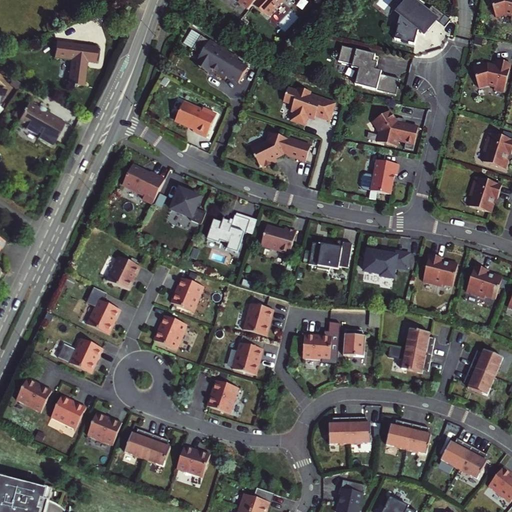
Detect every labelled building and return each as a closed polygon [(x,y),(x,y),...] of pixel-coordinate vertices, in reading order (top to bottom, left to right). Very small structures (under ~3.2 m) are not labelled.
[(235,0),(249,11),(253,6),(268,18),(285,0),(235,0)] [(439,23),(445,16),(432,6),(428,11),(413,0),(402,0),(401,3),(403,5),(396,13),(402,18),(400,26),(398,26),(395,40),(401,42),(406,39),(409,44),(415,45),(419,30),(422,26),(428,32),(436,21),(439,23)] [(511,0),(490,0),(496,18),(505,15),(511,17),(511,20),(511,0)] [(199,10),(203,5),(198,1),(195,7),(199,10)] [(130,11),(125,8),(120,13),(124,17),(130,11)] [(237,61),(193,31),(184,44),(201,55),(197,62),(198,68),(207,74),(210,70),(225,80),(226,78),(237,86),(247,71),(236,63),(237,61)] [(94,61),(96,45),(55,42),(54,57),(70,59),(69,84),(71,84),(71,86),(76,87),(76,84),(85,85),(86,66),(84,65),(85,60),(94,61)] [(377,55),(344,47),(340,62),(354,66),(354,68),(358,69),(355,80),(365,83),(364,87),(386,93),(387,91),(391,92),(394,78),(377,73),(379,64),(376,63),(377,55)] [(475,67),(473,68),(479,88),(488,85),(495,87),(494,90),(504,93),(511,64),(497,61),(496,66),(488,65),(488,63),(485,64),(484,62),(474,65),(475,67)] [(394,78),(391,92),(398,94),(402,80),(394,78)] [(291,121),(305,126),(307,118),(309,114),(316,116),(329,121),(335,104),(309,95),(310,93),(299,89),(297,93),(288,89),(283,102),(293,106),(291,112),(294,113),(291,121)] [(24,111),(25,112),(20,121),(30,128),(39,133),(42,134),(40,138),(54,146),(67,124),(47,112),(49,109),(32,100),(27,109),(26,109),(24,111)] [(176,120),(177,123),(194,131),(193,132),(206,138),(217,115),(203,109),(203,111),(184,103),(176,120)] [(20,121),(25,112),(20,109),(18,112),(15,110),(11,117),(20,121)] [(413,150),(419,127),(405,124),(402,123),(401,124),(398,123),(396,120),(391,111),(374,120),(381,132),(378,142),(387,144),(386,144),(397,147),(398,141),(406,143),(405,148),(413,150)] [(511,154),(511,139),(490,133),(484,152),(487,152),(483,163),(506,169),(508,160),(506,159),(508,153),(511,154)] [(257,159),(262,169),(276,162),(274,159),(279,157),(280,157),(282,157),(283,156),(283,155),(301,161),(301,159),(306,161),(311,148),(296,143),(296,141),(282,136),(282,138),(270,134),(266,146),(261,144),(251,149),(255,157),(254,158),(255,160),(257,159)] [(54,146),(40,138),(39,139),(54,147),(54,146)] [(400,165),(377,161),(374,175),(367,174),(364,176),(362,187),(364,190),(372,192),(378,193),(392,196),(396,175),(398,176),(400,165)] [(133,166),(123,186),(145,197),(143,200),(153,205),(165,180),(151,173),(150,175),(142,171),(143,170),(133,166)] [(498,199),(502,185),(476,177),(470,196),(473,197),(470,207),(492,213),(495,204),(492,203),(494,198),(498,199)] [(180,189),(171,210),(192,219),(191,221),(201,225),(207,213),(196,209),(201,198),(180,189)] [(237,214),(236,216),(250,221),(246,234),(244,234),(238,252),(247,255),(258,221),(237,214)] [(246,234),(250,221),(236,216),(235,216),(232,227),(229,226),(230,222),(224,221),(225,220),(224,219),(222,224),(214,221),(208,240),(220,244),(221,241),(229,244),(228,250),(238,253),(238,252),(244,234),(246,234)] [(16,226),(7,219),(3,225),(12,231),(16,226)] [(267,226),(261,246),(290,254),(297,232),(285,228),(284,231),(267,226)] [(348,269),(353,245),(343,243),(342,248),(334,247),(323,245),(313,243),(311,255),(310,263),(309,266),(318,267),(317,269),(330,272),(331,266),(348,269)] [(385,254),(368,251),(365,272),(382,275),(381,277),(393,279),(396,267),(407,269),(410,255),(398,252),(397,253),(390,252),(390,251),(386,250),(385,254)] [(445,257),(431,254),(424,281),(443,285),(444,283),(454,285),(460,263),(450,261),(449,263),(444,261),(445,257)] [(141,267),(118,256),(107,281),(126,290),(130,283),(133,284),(141,267)] [(490,269),(477,265),(468,291),(486,297),(487,295),(497,298),(504,276),(495,273),(494,275),(488,273),(490,269)] [(177,297),(174,304),(194,312),(204,287),(181,278),(174,296),(177,297)] [(121,310),(98,300),(87,325),(107,334),(110,327),(113,328),(121,310)] [(277,311),(253,304),(245,330),(266,336),(268,329),(271,330),(277,311)] [(371,310),(370,327),(380,328),(381,310),(371,310)] [(160,335),(157,342),(177,350),(187,325),(164,316),(157,334),(160,335)] [(362,330),(345,329),(343,356),(364,357),(366,336),(362,336),(362,330)] [(431,333),(410,329),(406,350),(432,355),(436,338),(430,337),(431,333)] [(305,334),(303,358),(330,360),(332,339),(324,338),(324,335),(305,334)] [(103,351),(81,340),(78,339),(74,348),(73,351),(61,345),(55,359),(89,374),(92,367),(95,368),(103,351)] [(265,350),(241,343),(234,369),(254,375),(256,368),(260,369),(265,350)] [(390,347),(388,356),(398,358),(400,348),(390,347)] [(429,372),(432,355),(406,350),(402,371),(423,375),(423,371),(429,372)] [(478,351),(471,367),(495,377),(503,358),(484,350),(483,353),(478,351)] [(487,397),(495,377),(471,367),(464,383),(469,385),(468,389),(487,397)] [(210,407),(230,414),(239,389),(215,381),(209,399),(212,400),(210,407)] [(26,383),(17,402),(41,414),(52,392),(35,383),(33,386),(26,383)] [(62,396),(53,416),(77,427),(88,405),(71,397),(69,400),(62,396)] [(95,417),(88,437),(113,446),(122,423),(104,416),(103,419),(95,417)] [(329,446),(350,445),(350,418),(332,419),(333,425),(329,425),(329,446)] [(367,418),(350,418),(350,445),(372,444),(371,423),(367,424),(367,418)] [(407,451),(413,425),(396,421),(394,426),(391,425),(386,446),(407,451)] [(429,429),(413,425),(407,451),(427,455),(432,435),(428,434),(429,429)] [(145,460),(154,435),(137,429),(135,434),(132,433),(124,453),(145,460)] [(170,441),(154,435),(145,460),(164,467),(171,448),(168,446),(170,441)] [(459,471),(472,447),(457,439),(454,444),(450,442),(440,461),(459,471)] [(185,446),(177,469),(203,478),(210,458),(202,455),(203,452),(185,446)] [(487,455),(472,447),(459,471),(478,481),(488,462),(484,460),(487,455)] [(511,473),(504,468),(489,487),(510,504),(511,501),(511,473)] [(47,501),(50,489),(33,485),(33,486),(8,481),(8,480),(0,478),(0,511),(47,511),(50,502),(47,501)] [(366,486),(343,482),(340,499),(341,499),(338,511),(359,511),(363,494),(364,494),(366,486)] [(244,494),(240,508),(250,511),(267,511),(269,507),(266,506),(270,495),(257,490),(254,497),(244,494)] [(391,497),(383,511),(417,511),(409,508),(409,507),(402,504),(403,503),(391,497)]
